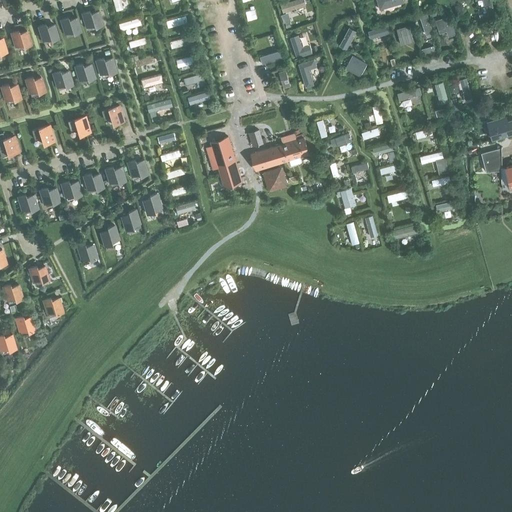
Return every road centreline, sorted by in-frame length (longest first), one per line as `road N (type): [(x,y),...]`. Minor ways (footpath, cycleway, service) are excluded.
road 1 (track): [(259,99),(335,99),(511,48)]
road 2 (track): [(171,300),(202,258),(256,212),(242,104)]
